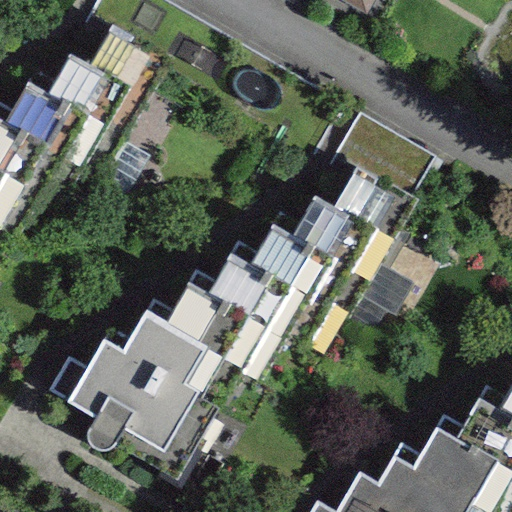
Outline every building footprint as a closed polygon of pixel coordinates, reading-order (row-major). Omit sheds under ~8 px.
[(161,65),(200,87),(231,36),(168,0),(97,0),(85,21),(107,34),(112,25),(166,56),(161,65)] [(375,0),(341,0),(368,14),(375,0)] [(0,229),(11,236),(34,197),(53,208),(76,168),(95,179),(161,65),(166,56),(112,25),(107,34),(90,63),(71,52),(48,92),(29,81),(13,108),(0,100),(0,229)] [(200,87),(315,153),(345,101),(231,36),(200,87)] [(360,111),(330,163),(351,176),(356,167),(410,198),(436,155),(360,111)] [(96,416),(82,439),(90,443),(94,447),(99,449),(105,449),(110,447),(114,443),(114,442),(161,469),(158,473),(180,486),(200,452),(193,448),(217,407),(213,405),(235,367),(254,378),(277,339),(297,350),(320,311),(369,339),(386,309),(394,314),(413,282),(375,259),(410,198),(356,167),(351,176),(334,205),(315,194),(292,234),(272,223),(256,250),(238,240),(214,280),(195,269),(172,309),(152,298),(129,338),(110,327),(87,366),(68,355),(49,388),(96,416)] [(485,511),(486,511),(487,511),(510,511),(511,510),(511,385),(507,394),(489,383),(465,424),(446,413),(423,453),(403,441),(380,481),(361,470),(338,510),(319,499),(311,511),(485,511)]
